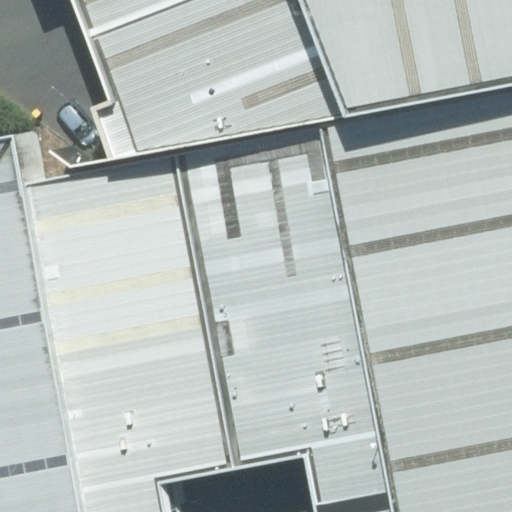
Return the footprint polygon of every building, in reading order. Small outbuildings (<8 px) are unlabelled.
[(93,0),(131,104),(113,110),(133,161),(191,148),(341,122),(377,115),(332,0),(93,0)] [(511,0),(332,0),(377,115),(511,89),(511,0)] [(413,505),(414,511),(511,511),(511,89),(377,115),(341,122),(413,505)] [(327,456),(338,511),(379,511),(413,505),(341,122),(191,148),(248,468),(327,456)] [(0,139),(0,511),(94,511),(25,189),(14,136),(0,139)] [(94,511),(182,511),(176,480),(248,468),(191,148),(133,161),(25,189),(94,511)]
